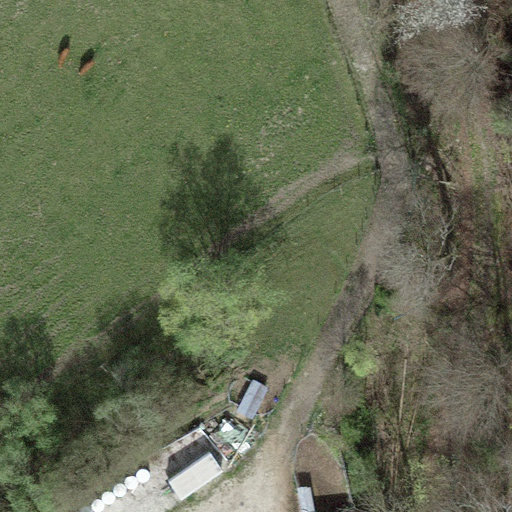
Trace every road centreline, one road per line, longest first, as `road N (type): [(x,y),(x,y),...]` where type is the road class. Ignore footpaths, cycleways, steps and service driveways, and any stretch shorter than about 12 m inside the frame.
road 1 (track): [(341,0),(388,134),(394,192),(257,511)]
road 2 (track): [(428,0),(472,85),(480,121),(481,272),(439,511)]
